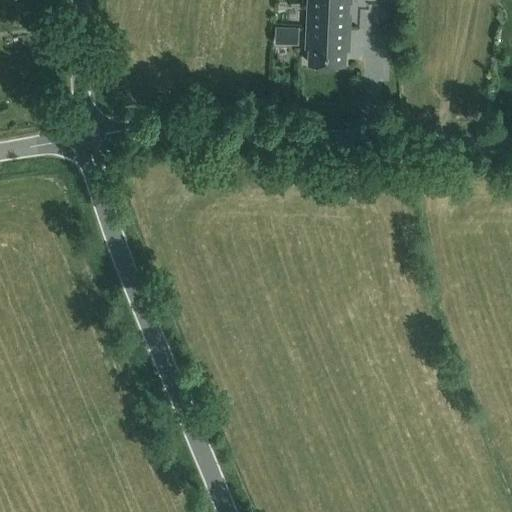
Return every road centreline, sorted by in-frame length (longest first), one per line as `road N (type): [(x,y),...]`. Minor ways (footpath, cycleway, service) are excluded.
road 1 (unclassified): [(511,145),(84,134)]
road 2 (unclassified): [(226,511),(110,225),(84,134)]
road 3 (unclassified): [(84,134),(79,0)]
